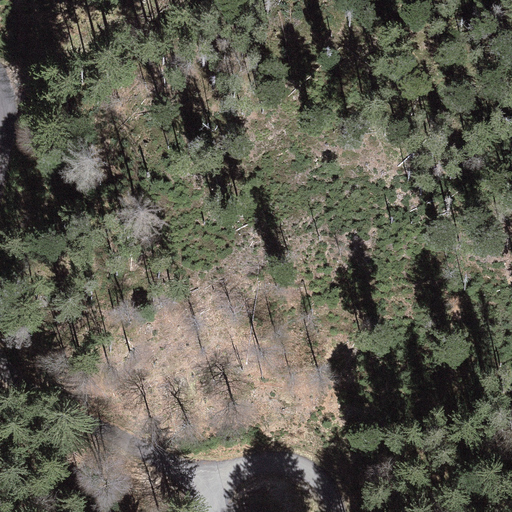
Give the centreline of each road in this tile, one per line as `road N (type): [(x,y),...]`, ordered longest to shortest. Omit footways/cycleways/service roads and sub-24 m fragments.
road 1 (track): [(196,478),(69,418),(0,358)]
road 2 (track): [(328,511),(316,482),(287,463),(196,478)]
